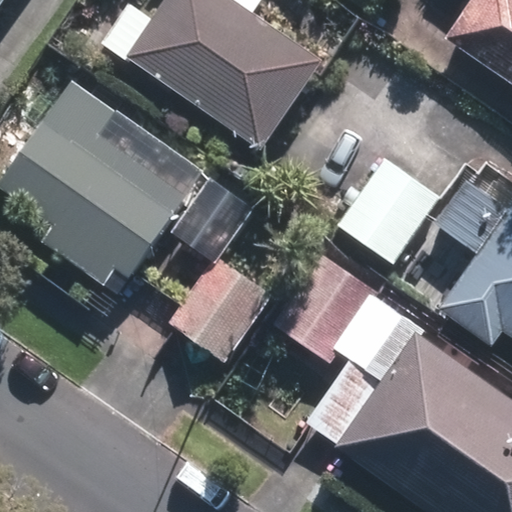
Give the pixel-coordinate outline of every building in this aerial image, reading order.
[(251,158),(314,70),(215,0),(162,0),(117,64),(165,97),(201,123),(251,158)] [(377,0),(339,0),(365,18),(377,0)] [(511,0),(474,0),(444,44),(511,91),(511,0)] [(129,282),(188,196),(103,137),(120,112),(72,80),(0,184),(0,194),(50,229),(38,246),(103,290),(115,273),(129,282)] [(391,265),(436,200),(379,160),(334,226),(391,265)] [(511,208),(509,213),(465,181),(432,226),(477,258),(437,312),(491,352),(504,334),(511,339),(511,208)] [(325,365),(335,351),(372,299),(375,295),(321,257),(271,326),(325,365)] [(223,363),(270,297),(213,259),(167,325),(223,363)] [(303,424),(337,449),(419,336),(421,334),(372,299),(335,351),(349,361),(303,424)] [(511,511),(511,403),(419,336),(337,449),(336,450),(423,511),(511,511)]
